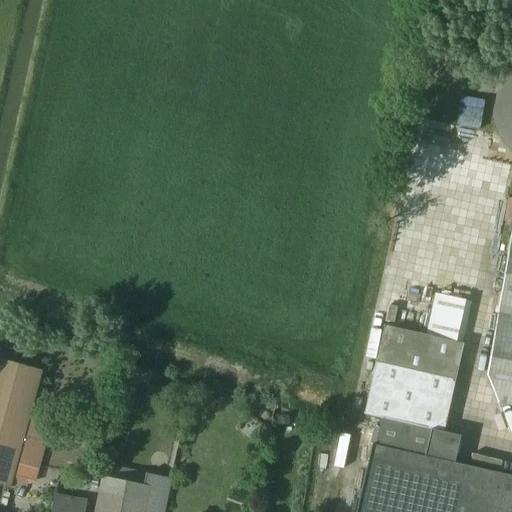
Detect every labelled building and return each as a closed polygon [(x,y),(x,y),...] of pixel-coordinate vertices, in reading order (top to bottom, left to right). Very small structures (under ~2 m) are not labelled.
[(511,235),(497,315),(511,317),(511,235)] [(511,317),(497,315),(486,375),(498,403),(511,405),(511,317)] [(371,445),(356,511),(511,511),(511,476),(453,464),(459,436),(448,434),(443,433),(463,345),(461,344),(426,335),(384,326),(364,415),(381,419),(375,446),(371,445)] [(0,485),(11,489),(42,371),(0,359),(0,485)] [(102,478),(94,511),(163,511),(170,480),(145,474),(142,487),(102,478)] [(54,496),(50,511),(82,511),(85,502),(54,496)]
